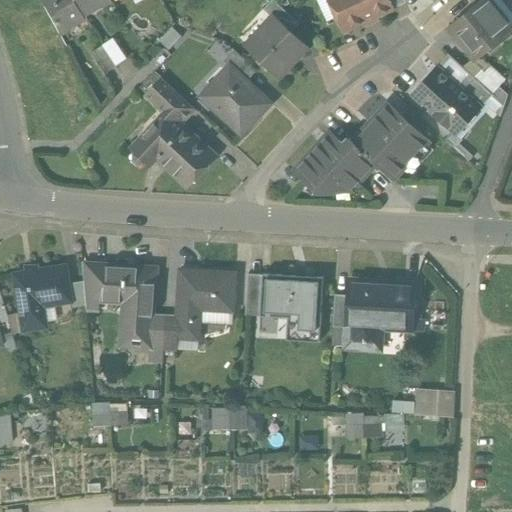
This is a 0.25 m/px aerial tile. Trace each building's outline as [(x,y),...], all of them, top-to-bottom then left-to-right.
[(75,0),(38,0),(58,34),(85,18),(83,15),(75,0)] [(75,0),(83,15),(110,0),(75,0)] [(272,18),(273,17),(290,34),(299,25),(272,0),(263,10),(272,18)] [(387,0),(332,0),(347,31),(392,10),(387,0)] [(468,0),(475,9),(482,3),(485,0),(468,0)] [(475,9),(452,28),(476,58),(506,33),(482,3),(475,9)] [(251,50),(280,78),(307,49),(290,34),(273,17),(272,18),(258,33),(263,37),(251,50)] [(172,30),(160,42),(169,51),(181,38),(172,30)] [(113,39),(102,46),(115,67),(127,60),(113,39)] [(102,46),(91,54),(105,74),(115,67),(102,46)] [(223,62),(229,67),(230,65),(244,79),(254,70),(234,51),(223,62)] [(199,97),(241,136),(271,105),(244,79),(230,65),(229,67),(199,97)] [(462,91),(437,69),(413,95),(454,133),(477,108),(479,106),(462,91)] [(474,78),(462,91),(479,106),(477,108),(480,110),(493,96),(474,78)] [(163,79),(146,97),(168,118),(178,128),(180,126),(195,110),(163,79)] [(353,142),(377,164),(394,180),(428,143),(387,105),(353,142)] [(148,131),(132,148),(132,159),(140,166),(150,165),(158,157),(169,166),(167,168),(187,187),(189,185),(185,182),(210,156),(213,159),(215,157),(195,138),(194,140),(180,126),(178,128),(168,118),(152,135),(148,131)] [(343,146),(329,133),(294,171),(319,192),(334,193),(334,191),(351,191),(377,164),(353,142),(349,140),(343,146)] [(156,269),(100,265),(100,267),(98,301),(131,303),(130,331),(151,333),(152,333),(153,314),(156,269)] [(65,266),(14,275),(24,331),(46,327),(42,307),(70,302),(71,302),(68,284),(65,266)] [(100,267),(82,266),(84,281),(86,305),(98,304),(98,301),(100,267)] [(177,316),(176,338),(177,338),(199,340),(200,310),(233,312),(235,273),(179,270),(177,316)] [(323,278),(263,275),(263,280),(261,312),(261,316),(297,319),(295,341),(320,342),(323,278)] [(247,279),(246,311),(261,312),(263,280),(247,279)] [(415,284),(349,280),(348,296),(346,347),(367,348),(368,337),(380,338),(380,330),(412,332),(415,284)] [(71,302),(70,302),(71,308),(86,305),(84,281),(68,284),(71,302)] [(331,346),(346,347),(348,296),(335,295),(331,346)] [(152,333),(151,333),(150,348),(163,348),(165,315),(153,314),(152,333)] [(165,315),(163,348),(177,350),(177,338),(176,338),(177,316),(165,315)] [(443,392),(417,390),(416,415),(453,418),(454,400),(443,399),(443,392)] [(129,424),(128,402),(94,403),(94,425),(129,424)] [(204,407),(203,428),(212,428),(212,407),(204,407)] [(214,428),(247,428),(247,407),(214,407),(214,428)] [(348,438),(384,437),(383,413),(347,415),(348,438)] [(0,418),(0,444),(11,445),(11,419),(0,418)]
